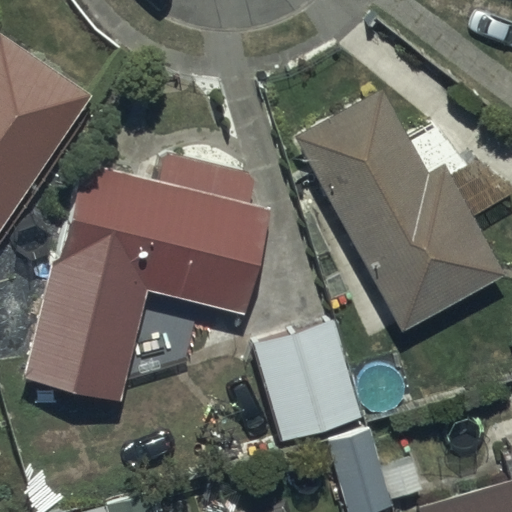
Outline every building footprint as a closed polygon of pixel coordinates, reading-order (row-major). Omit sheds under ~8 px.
[(0,207),(88,77),(0,17),(0,207)] [(290,119),(396,310),(498,253),(439,147),(422,156),(375,71),(290,119)] [(48,242),(19,358),(117,383),(145,273),(241,297),(267,193),(244,187),(251,161),(159,138),(153,163),(78,144),(53,243),(48,242)] [(359,401),(328,303),(249,328),(280,426),(359,401)] [(366,415),(324,427),(347,500),(420,478),(411,450),(380,459),(366,415)] [(511,511),(511,436),(500,440),(508,465),(415,493),(420,511),(511,511)] [(161,501),(154,477),(146,480),(145,477),(74,499),(77,511),(155,511),(153,504),(161,501)] [(253,511),(249,497),(195,511),(253,511)]
